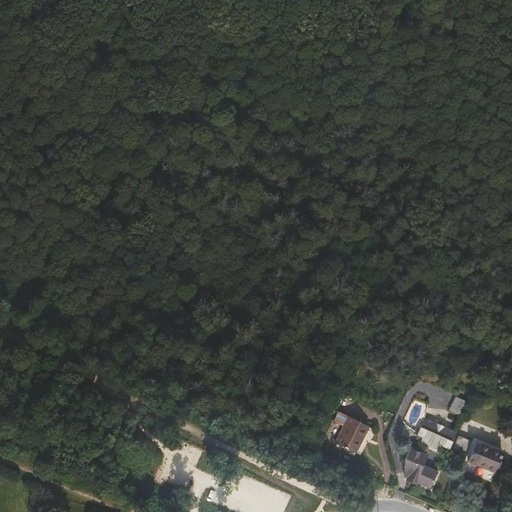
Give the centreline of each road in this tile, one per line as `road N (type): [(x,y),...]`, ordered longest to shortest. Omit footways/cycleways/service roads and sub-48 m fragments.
road 1 (track): [(0,326),(115,394),(363,509)]
road 2 (track): [(0,5),(102,73),(151,82),(204,74),(302,21)]
road 3 (track): [(302,21),(511,5)]
